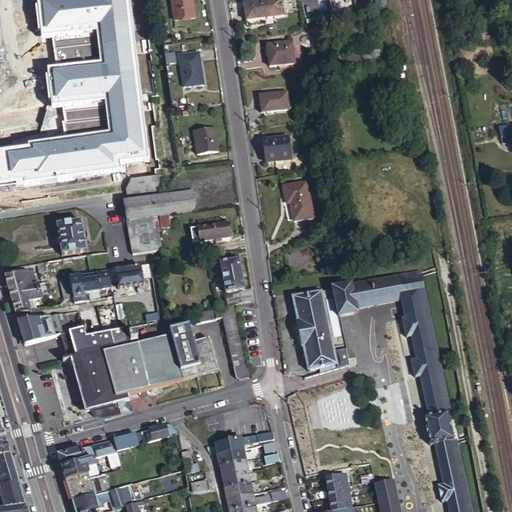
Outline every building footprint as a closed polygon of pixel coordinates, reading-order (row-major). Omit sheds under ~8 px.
[(0,153),(0,193),(58,184),(58,183),(59,183),(59,184),(76,181),(76,179),(94,176),(94,178),(123,174),(122,167),(148,163),(147,155),(150,154),(148,134),(144,135),(139,95),(143,94),(140,70),(136,70),(130,24),(134,24),(130,0),(49,0),(50,2),(39,4),(45,42),(56,40),(61,72),(50,73),(53,93),(56,112),(67,110),(69,126),(67,126),(70,143),(46,147),(46,150),(13,155),(12,152),(0,153)] [(22,0),(10,0),(12,13),(24,12),(22,0)] [(195,19),(191,0),(168,0),(172,23),(195,19)] [(287,14),(284,0),(270,0),(246,5),(249,21),(287,14)] [(380,0),(374,0),(379,13),(384,11),(380,0)] [(296,64),(293,44),(266,49),(270,69),(296,64)] [(178,64),(177,55),(167,56),(168,65),(178,64)] [(203,84),(199,57),(180,60),(184,87),(203,84)] [(291,106),(288,89),(260,95),(263,111),(291,106)] [(11,147),(12,152),(13,155),(46,150),(46,147),(70,143),(67,126),(69,126),(67,110),(56,112),(53,93),(42,138),(30,140),(31,144),(11,147)] [(221,152),(217,126),(198,128),(202,154),(221,152)] [(511,136),(510,126),(499,127),(502,138),(511,136)] [(293,160),(289,140),(263,145),(267,165),(293,160)] [(133,180),(128,188),(131,204),(163,199),(160,176),(133,180)] [(312,219),(305,184),(281,188),(284,200),(289,199),(294,222),(312,219)] [(6,209),(28,205),(26,192),(3,196),(5,204),(6,209)] [(159,217),(198,210),(195,193),(163,199),(131,204),(126,205),(135,255),(164,250),(159,217)] [(89,251),(83,222),(59,226),(65,256),(89,251)] [(231,238),(228,224),(191,231),(193,245),(231,238)] [(254,302),(252,289),(244,291),(240,260),(220,263),(227,308),(231,307),(254,302)] [(50,280),(47,265),(40,266),(43,281),(50,280)] [(149,265),(108,272),(110,282),(117,281),(118,290),(144,286),(143,280),(152,279),(149,265)] [(111,289),(110,282),(108,272),(71,279),(74,298),(75,299),(85,298),(84,295),(101,292),(101,290),(111,289)] [(35,273),(6,279),(9,291),(38,285),(35,273)] [(473,511),(425,287),(403,291),(400,276),(352,287),(352,284),(334,289),(332,289),(339,318),(341,318),(359,313),(358,309),(402,299),(406,319),(403,320),(407,339),(412,338),(417,362),(413,364),(416,380),(421,379),(429,419),(425,420),(431,448),(436,447),(444,487),(439,488),(443,505),(448,504),(449,511),(473,511)] [(74,298),(71,279),(63,280),(66,299),(74,298)] [(334,289),(332,282),(322,285),(323,291),(293,298),(297,321),(296,321),(301,347),(303,347),(308,371),(320,368),(321,375),(350,368),(349,363),(344,334),(341,318),(339,318),(332,289),(334,289)] [(9,291),(13,304),(30,302),(30,303),(42,301),(38,285),(9,291)] [(13,304),(16,313),(31,311),(30,303),(30,302),(13,304)] [(168,337),(136,346),(68,361),(83,414),(100,409),(103,421),(130,414),(126,397),(196,378),(214,372),(206,340),(190,344),(186,327),(221,319),(231,363),(242,360),(231,307),(227,308),(220,309),(168,323),(170,331),(166,332),(168,337)] [(18,322),(26,348),(33,346),(60,338),(83,331),(78,313),(50,317),(18,322)] [(60,338),(67,359),(61,361),(61,363),(68,361),(136,346),(131,329),(86,339),(83,331),(60,338)] [(348,333),(344,334),(349,363),(354,362),(348,333)] [(244,365),(242,360),(231,363),(232,368),(244,365)] [(244,368),(244,365),(232,368),(234,379),(237,381),(247,379),(244,368)] [(170,438),(179,434),(170,424),(149,430),(151,436),(143,438),(145,445),(170,438)] [(114,440),(117,452),(145,445),(143,438),(142,432),(114,440)] [(228,442),(231,454),(244,451),(243,447),(275,440),(273,433),(258,436),(228,442)] [(108,454),(117,452),(114,440),(88,447),(91,459),(94,458),(108,454)] [(219,456),(231,454),(228,442),(216,445),(219,456)] [(0,458),(10,457),(7,444),(0,445),(0,458)] [(275,444),(262,447),(264,456),(276,453),(275,444)] [(58,455),(62,467),(91,459),(88,447),(58,455)] [(191,451),(182,452),(185,464),(193,462),(191,451)] [(231,454),(233,465),(246,462),(244,451),(231,454)] [(121,466),(117,452),(108,454),(112,468),(121,466)] [(372,466),(390,463),(387,452),(353,457),(355,469),(368,467),(372,466)] [(221,467),(233,465),(231,454),(219,456),(221,467)] [(279,463),(277,456),(271,457),(266,458),(268,465),(279,463)] [(0,485),(18,483),(10,457),(0,458),(0,485)] [(96,464),(94,458),(91,459),(62,467),(66,481),(90,474),(91,478),(98,476),(96,467),(96,464)] [(233,465),(235,476),(249,474),(248,470),(256,468),(255,460),(246,462),(233,465)] [(400,511),(390,463),(372,466),(380,502),(381,511),(400,511)] [(186,471),(187,474),(201,472),(199,464),(193,465),(185,467),(186,471)] [(221,467),(223,479),(235,476),(233,465),(221,467)] [(117,476),(115,471),(102,474),(103,475),(98,476),(91,478),(90,474),(66,481),(73,502),(96,496),(92,483),(104,480),(104,479),(117,476)] [(235,476),(238,487),(251,484),(250,479),(258,477),(257,472),(249,474),(235,476)] [(223,479),(226,489),(238,487),(235,476),(223,479)] [(348,476),(327,479),(329,491),(350,488),(348,476)] [(25,505),(18,483),(0,485),(0,494),(4,508),(25,505)] [(209,491),(207,484),(192,487),(194,494),(209,491)] [(238,487),(240,498),(253,496),(251,484),(238,487)] [(129,487),(96,496),(73,502),(75,511),(94,511),(94,509),(104,506),(102,501),(111,499),(113,500),(116,510),(127,506),(134,505),(129,487)] [(226,489),(228,501),(240,498),(238,487),(226,489)] [(375,495),(373,487),(366,489),(367,497),(375,495)] [(350,488),(329,491),(331,501),(351,498),(350,488)] [(266,498),(254,500),(256,509),(270,505),(277,503),(288,500),(286,492),(266,497),(266,498)] [(240,498),(243,511),(256,509),(254,500),(253,496),(240,498)] [(228,501),(230,511),(238,511),(243,511),(240,498),(228,501)] [(351,498),(331,501),(332,511),(340,511),(353,510),(351,498)] [(381,511),(380,502),(354,510),(355,511),(356,511),(358,511),(367,511),(376,510),(376,511),(381,511)]
